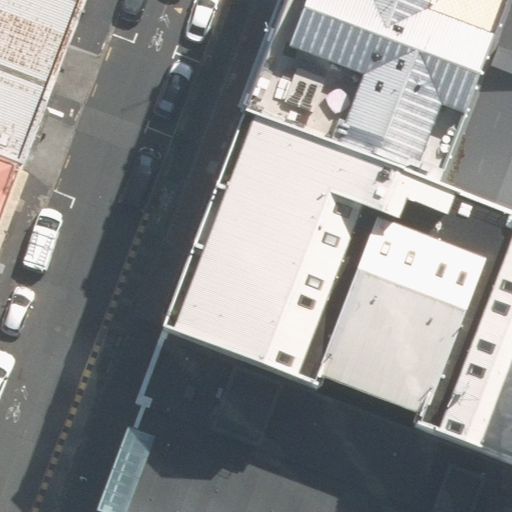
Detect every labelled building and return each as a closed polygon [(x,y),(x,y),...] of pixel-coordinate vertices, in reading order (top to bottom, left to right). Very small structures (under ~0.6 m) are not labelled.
[(83,0),(0,0),(0,151),(25,161),(83,0)] [(511,0),(286,0),(240,119),(438,195),(511,0)] [(511,0),(438,195),(511,222),(511,0)] [(511,222),(438,195),(240,119),(159,337),(511,468),(511,222)] [(0,199),(11,171),(0,166),(0,199)] [(100,511),(511,511),(511,468),(159,337),(115,469),(100,511)]
